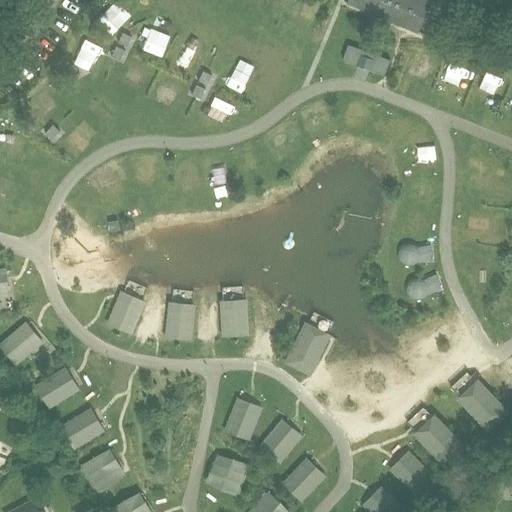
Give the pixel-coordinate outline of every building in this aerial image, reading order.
[(418,33),(431,1),(427,0),(347,0),(347,3),(418,33)] [(80,85),(69,96),(84,110),(94,99),(80,85)] [(137,102),(164,108),(167,92),(140,86),(137,102)] [(43,107),(55,122),(66,113),(54,98),(43,107)] [(0,280),(0,299),(9,301),(11,281),(0,280)] [(43,511),(42,510),(41,511),(35,501),(13,511),(43,511)]
